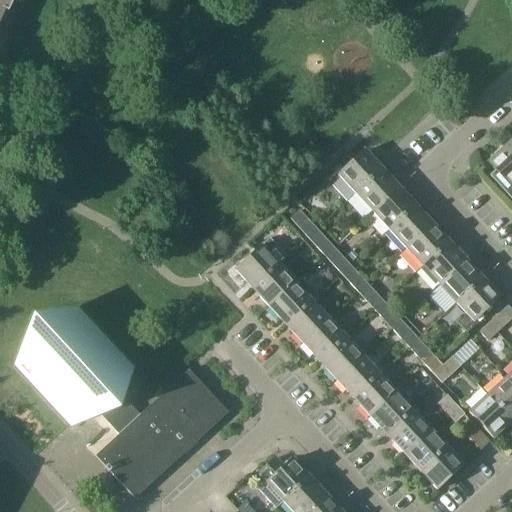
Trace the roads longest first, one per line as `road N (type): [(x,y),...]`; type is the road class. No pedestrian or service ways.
road 1 (residential): [(511,269),(421,171),(511,90)]
road 2 (residential): [(179,511),(289,411)]
road 3 (residential): [(382,511),(289,411)]
